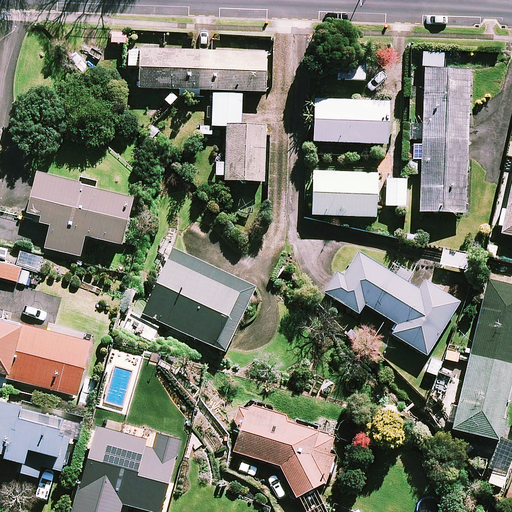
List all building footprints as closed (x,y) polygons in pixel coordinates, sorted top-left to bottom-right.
[(264,94),(266,56),(158,51),(158,48),(139,47),(139,53),(129,52),(128,67),(140,68),(139,88),(264,94)] [(365,63),(337,61),(336,80),(364,81),(365,63)] [(469,72),(425,71),(423,126),(410,125),(410,140),(422,141),(422,147),(412,147),(412,161),(421,161),(419,214),(464,215),(469,72)] [(242,96),(213,95),(211,128),(227,128),(224,182),(263,183),(266,129),(241,128),(242,96)] [(387,146),(388,104),(314,101),(312,143),(387,146)] [(375,219),(377,176),(313,173),(311,216),(375,219)] [(95,192),(98,183),(79,178),(77,187),(37,176),(25,221),(50,227),(45,249),(79,258),(84,238),(119,248),(132,202),(95,192)] [(511,178),(500,235),(511,237),(511,178)] [(406,182),(387,180),(385,206),(405,208),(406,182)] [(253,292),(171,253),(142,315),(223,353),(253,292)] [(394,276),(358,254),(330,298),(358,315),(364,306),(397,326),(391,335),(426,357),(459,304),(424,282),(419,291),(405,283),(410,274),(400,267),(394,276)] [(20,270),(0,263),(0,278),(16,283),(20,270)] [(475,449),(495,454),(499,439),(501,440),(506,420),(502,419),(511,378),(511,287),(488,282),(453,430),(478,436),(475,449)] [(159,327),(130,316),(124,332),(152,343),(159,327)] [(89,347),(0,323),(0,382),(74,402),(89,347)] [(451,379),(438,374),(431,392),(445,397),(451,379)] [(0,456),(2,457),(0,463),(19,468),(17,475),(38,481),(41,469),(55,473),(61,475),(70,441),(57,437),(61,423),(0,406),(0,456)] [(230,407),(223,434),(238,438),(233,451),(281,469),(292,498),(300,497),(324,484),(334,458),(327,455),(333,440),(285,422),(285,420),(250,406),(248,412),(230,407)] [(151,443),(96,428),(72,511),(119,511),(122,505),(147,511),(159,511),(177,451),(176,449),(175,447),(174,445),(172,443),(171,442),(169,441),(167,440),(165,439),(163,439),(160,439),(158,439),(156,440),(154,441),(152,442),(151,443)]
